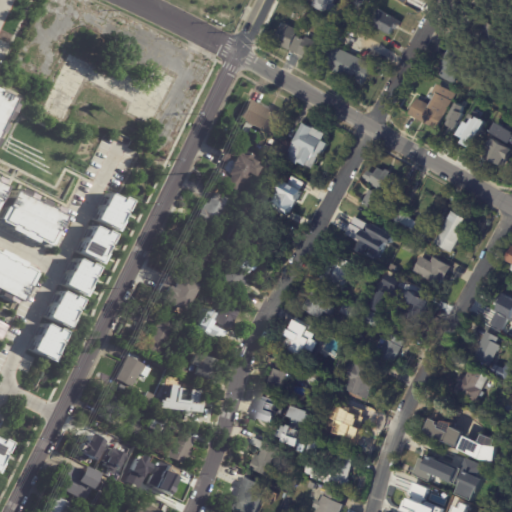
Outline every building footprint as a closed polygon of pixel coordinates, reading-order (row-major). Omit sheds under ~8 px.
[(344,12),(340,21),(313,8),(317,0),(336,0),(334,5),(345,10),(344,12)] [(477,0),(506,0),(499,14),(476,1),(477,0)] [(399,28),(398,31),(395,29),(390,37),(373,27),(382,12),(402,24),(399,28)] [(501,31),(493,44),(490,42),(485,51),(467,40),(480,19),(501,31)] [(303,40),(306,41),(307,38),(325,47),(316,64),(276,44),(286,25),(300,32),(298,37),(303,40)] [(338,49),(374,66),(364,87),(322,66),(332,46),(338,49)] [(451,48),(469,58),(453,86),(437,77),(444,65),(441,63),(450,47),(451,48)] [(422,122),(409,115),(418,100),(433,108),(439,97),(436,95),(441,86),(458,96),(437,131),(422,122)] [(462,93),(467,96),(465,101),(459,98),(462,93)] [(0,94),(0,117),(4,120),(13,100),(0,94)] [(252,101),(284,117),(274,137),(251,125),(246,135),(241,132),(246,122),(240,119),(249,99),(252,101)] [(475,100),(480,103),(475,110),(471,107),(475,100)] [(466,107),(457,103),(443,129),(453,134),(466,107)] [(494,115),(491,113),(483,109),(485,104),(497,111),(495,115),(494,115)] [(489,114),(482,126),(477,124),(485,111),(489,114)] [(511,123),(511,145),(510,149),(511,150),(511,157),(506,169),(479,155),(489,134),(499,139),(503,131),(493,125),(499,115),(508,120),(508,121),(511,123)] [(286,139),(294,144),(306,122),(315,127),(315,126),(328,133),(325,140),(330,143),(323,157),(320,156),(314,168),(308,165),(308,166),(300,162),(299,164),(289,159),(290,157),(278,150),(284,138),(286,139)] [(264,150),(267,144),(274,148),(271,154),(264,150)] [(223,168),(226,163),(220,160),(225,152),(231,155),(236,146),(257,158),(256,161),(257,162),(255,164),(259,167),(254,177),(246,172),(235,191),(224,185),(224,183),(213,177),(219,167),(223,170),(223,168)] [(403,180),(405,181),(396,197),(388,193),(386,197),(391,200),(384,214),(373,208),(372,211),(368,208),(369,206),(364,203),(371,189),(377,192),(380,188),(370,183),(371,182),(365,179),(370,171),(376,175),(380,168),(386,171),(388,169),(393,172),(392,174),(403,180)] [(308,184),(293,211),(279,203),(294,177),(308,184)] [(9,190),(13,192),(15,188),(31,196),(29,201),(33,203),(36,198),(44,202),(42,206),(48,209),(50,205),(58,209),(56,214),(60,216),(53,231),(54,231),(47,245),(46,245),(44,247),(32,241),(32,242),(16,235),(17,235),(5,229),(6,228),(0,225),(0,206),(1,205),(9,190)] [(127,202),(105,192),(92,221),(115,231),(127,202)] [(213,192),(227,199),(209,236),(192,228),(204,202),(207,204),(213,192)] [(437,243),(458,205),(475,215),(472,220),(473,221),(454,253),(437,243)] [(352,208),(374,221),(370,227),(378,231),(372,241),(378,244),(373,253),(345,237),(349,229),(350,230),(354,222),(346,217),(351,208),(352,208)] [(401,208),(408,212),(406,215),(419,222),(411,236),(391,225),(400,208),(401,208)] [(98,263),(111,235),(89,225),(76,253),(98,263)] [(419,231),(427,236),(423,242),(415,238),(419,231)] [(418,248),(415,254),(404,248),(408,241),(419,247),(418,248)] [(195,247),(211,254),(201,278),(182,270),(192,246),(195,247)] [(351,276),(344,291),(320,278),(334,249),(353,258),(348,268),(354,271),(351,276)] [(0,251),(10,256),(10,257),(22,263),(21,265),(32,271),(31,273),(33,273),(18,303),(14,300),(12,304),(0,298),(0,251)] [(450,274),(447,280),(443,277),(439,284),(415,271),(423,257),(432,262),(434,257),(454,267),(450,274)] [(73,258),(85,264),(85,263),(94,267),(93,269),(95,270),(90,281),(87,280),(86,283),(85,286),(87,286),(82,297),(70,291),(71,290),(60,285),(66,272),(73,258)] [(245,282),(243,286),(238,284),(235,291),(220,284),(230,263),(247,271),(243,279),(246,280),(245,282)] [(163,286),(157,302),(184,311),(194,284),(173,277),(169,288),(163,286)] [(322,290),(327,293),(324,298),(333,303),(332,306),(336,308),(333,315),(326,311),(322,318),(305,309),(314,292),(318,294),(320,289),(322,290)] [(413,290),(434,302),(430,309),(428,309),(420,324),(407,316),(415,301),(409,298),(413,290)] [(57,291),(69,297),(69,295),(78,300),(77,301),(79,303),(74,313),(71,312),(70,315),(70,316),(69,318),(71,319),(66,329),(55,324),(55,323),(44,317),(45,316),(44,316),(50,305),(51,305),(57,291)] [(240,308),(227,336),(210,328),(223,301),(240,308)] [(511,327),(493,318),(497,310),(500,303),(511,309),(511,327)] [(346,304),(362,313),(357,321),(341,312),(346,304)] [(366,322),(371,311),(383,317),(378,328),(366,322)] [(167,337),(157,357),(143,350),(147,341),(144,340),(147,332),(151,334),(158,320),(172,327),(167,337)] [(294,345),(291,351),(311,360),(318,343),(313,341),(317,331),(295,321),(286,341),(294,345)] [(41,323),(53,329),(53,328),(62,332),(61,334),(62,335),(59,342),(57,341),(55,343),(56,343),(54,347),(55,348),(53,351),(55,352),(50,362),(39,357),(39,356),(28,350),(34,337),(35,338),(41,323)] [(489,332),(499,338),(497,343),(502,346),(500,348),(502,348),(500,351),(499,351),(490,366),(475,358),(482,346),(480,345),(488,331),(489,332)] [(406,344),(394,365),(378,356),(391,333),(406,342),(406,344)] [(357,352),(354,360),(349,358),(352,350),(357,352)] [(213,368),(207,387),(192,382),(197,367),(191,364),(194,353),(216,360),(213,368)] [(136,361),(144,366),(152,370),(145,382),(137,378),(133,388),(116,379),(123,366),(122,366),(127,356),(136,361)] [(291,360),(304,365),(303,366),(314,370),(311,377),(300,372),(300,373),(288,368),(291,360)] [(511,377),(510,381),(493,372),(497,365),(505,369),(511,361),(511,377)] [(357,364),(380,375),(369,399),(365,397),(364,400),(350,394),(351,392),(346,389),(350,381),(348,380),(349,375),(347,374),(353,362),(357,364)] [(326,369),(329,363),(336,366),(333,373),(326,369)] [(483,393),(478,404),(454,392),(459,382),(457,381),(461,373),(467,376),(472,367),(485,373),(484,375),(490,378),(483,393)] [(278,369),(287,372),(288,370),(292,371),(284,392),(268,386),(275,368),(278,369)] [(311,377),(317,380),(314,387),(308,384),(311,377)] [(189,390),(188,402),(174,401),(175,386),(165,385),(164,399),(157,399),(156,410),(197,413),(199,391),(189,390)] [(122,421),(101,411),(109,394),(131,405),(123,421),(122,421)] [(261,418),(268,397),(283,402),(283,403),(290,405),(286,417),(279,415),(276,424),(261,418)] [(375,415),(372,421),(366,418),(363,428),(359,427),(355,440),(340,435),(352,405),(367,410),(366,411),(375,415)] [(312,424),(293,417),(296,406),(312,412),(312,414),(315,415),(312,424)] [(481,406),(488,410),(484,415),(478,411),(481,406)] [(149,431),(155,415),(167,419),(160,435),(149,431)] [(149,428),(144,426),(148,418),(153,420),(149,428)] [(305,424),(292,418),(289,425),(302,430),(305,424)] [(454,423),(458,424),(456,427),(470,434),(469,436),(482,443),(486,435),(500,440),(499,448),(502,448),(500,462),(498,467),(462,450),(463,449),(430,433),(436,419),(443,422),(442,425),(445,426),(447,422),(454,423)] [(128,436),(135,421),(141,424),(134,439),(128,436)] [(293,426),(297,427),(296,429),(305,432),(302,439),(304,440),(301,448),(286,442),(287,439),(280,436),(283,430),(285,431),(287,426),(291,428),(292,426),(293,426)] [(189,437),(193,439),(188,451),(191,452),(188,459),(185,457),(183,463),(166,456),(176,431),(189,437)] [(254,437),(265,443),(265,441),(288,453),(274,481),(249,469),(256,454),(259,456),(262,450),(250,444),(254,437)] [(0,461),(8,444),(0,440),(0,461)] [(310,444),(317,447),(314,453),(308,450),(310,444)] [(76,457),(81,446),(98,454),(93,465),(76,457)] [(435,469),(430,482),(409,474),(415,461),(416,461),(419,454),(421,455),(424,449),(425,449),(427,446),(439,451),(438,455),(441,456),(435,469)] [(122,453),(107,448),(100,468),(115,473),(122,453)] [(356,457),(349,479),(351,480),(348,490),(311,479),(312,475),(307,473),(311,462),(320,465),(319,467),(332,471),(338,451),(356,457)] [(138,488),(149,462),(134,455),(123,482),(138,488)] [(465,459),(477,464),(474,471),(462,466),(465,459)] [(174,487),(170,497),(139,483),(144,473),(156,478),(162,463),(180,471),(177,479),(174,478),(172,483),(175,484),(174,487)] [(502,463),(509,467),(507,472),(499,469),(502,463)] [(73,465),(85,472),(81,479),(94,486),(86,502),(60,489),(72,465),(73,465)] [(191,479),(189,482),(178,478),(181,473),(191,478),(191,479)] [(262,485),(260,490),(267,493),(258,511),(241,511),(231,507),(240,489),(239,488),(242,481),(244,482),(246,477),(262,485)] [(431,500),(429,505),(435,508),(433,511),(411,511),(404,509),(414,485),(434,493),(431,500)] [(345,499),(342,504),(345,506),(342,511),(316,511),(318,509),(314,507),(318,500),(322,502),(327,490),(345,499)] [(71,509),(69,511),(51,511),(49,511),(57,497),(73,505),(71,509)] [(157,511),(160,505),(153,503),(152,506),(135,500),(131,511),(157,511)]
